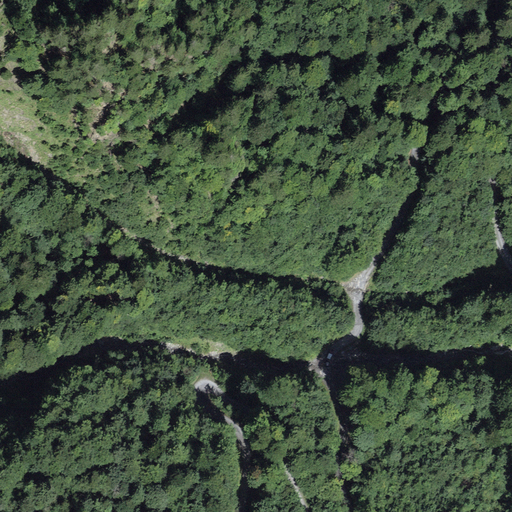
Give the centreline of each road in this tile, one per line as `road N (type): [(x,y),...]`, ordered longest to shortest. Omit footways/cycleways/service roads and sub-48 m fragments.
road 1 (track): [(471,0),(419,139),(406,204),(362,278),(354,334),(328,364),(344,422)]
road 2 (track): [(308,511),(265,427),(207,384),(202,392),(241,433),(249,465),(241,511)]
road 3 (track): [(511,262),(497,225),(500,0)]
